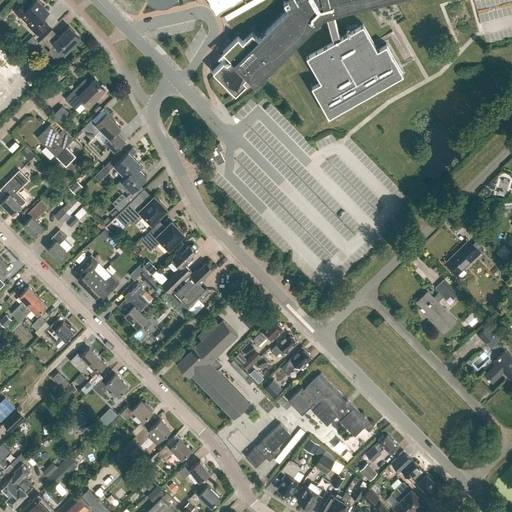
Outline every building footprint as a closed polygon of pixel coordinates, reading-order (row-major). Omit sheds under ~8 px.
[(48,11),(38,0),(35,0),(29,6),(25,1),(15,11),(19,16),(20,15),(28,23),(27,24),(36,34),(47,24),(41,17),(48,11)] [(147,0),(148,1),(150,3),(152,5),(155,6),(158,7),(160,7),(163,8),(166,7),(169,6),(171,5),(179,1),(178,0),(184,0),(185,1),(187,0),(286,0),(289,3),(293,1),(294,2),(259,37),(253,31),(243,40),(238,35),(223,50),(231,58),(227,62),(224,59),(213,70),(236,92),(247,81),(244,78),(248,74),(253,80),(255,82),(324,14),(327,13),(332,36),(334,39),(306,55),(321,80),(312,85),(329,115),(403,73),(386,43),(377,48),(363,23),(340,36),(339,33),(334,11),(376,0),(147,0)] [(277,0),(251,0),(224,16),(230,27),(277,0)] [(65,53),(81,38),(69,26),(59,36),(53,29),(42,40),(51,49),(50,50),(51,52),(50,52),(55,57),(56,57),(57,58),(64,52),(65,53)] [(38,42),(33,36),(23,45),(29,52),(38,42)] [(7,38),(0,45),(0,47),(3,51),(12,42),(7,38)] [(37,72),(27,81),(31,86),(41,76),(37,72)] [(90,104),(106,89),(95,78),(89,85),(84,80),(66,99),(76,108),(85,99),(90,104)] [(102,108),(98,104),(94,109),(98,112),(102,108)] [(71,114),(62,105),(55,113),(63,122),(71,114)] [(126,141),(116,132),(121,127),(107,113),(96,123),(92,119),(82,129),(91,139),(95,135),(103,143),(105,142),(115,152),(126,141)] [(66,146),(74,138),(63,128),(59,132),(50,124),(37,137),(56,156),(66,166),(76,156),(66,146)] [(220,150),(223,148),(221,144),(220,142),(217,143),(204,149),(208,158),(214,155),(218,163),(225,160),(220,150)] [(125,176),(140,162),(132,155),(136,151),(132,147),(114,165),(125,176)] [(140,163),(140,162),(125,176),(121,180),(132,192),(147,178),(139,170),(143,166),(140,163)] [(100,180),(110,171),(104,165),(95,175),(100,180)] [(28,179),(18,170),(1,188),(8,195),(1,202),(8,208),(7,210),(10,213),(12,212),(13,213),(25,201),(16,191),(28,179)] [(48,186),(56,177),(51,172),(43,181),(48,186)] [(75,194),(83,186),(77,180),(69,188),(75,194)] [(154,195),(153,197),(144,188),(130,201),(116,215),(125,224),(131,218),(135,222),(143,215),(151,223),(167,208),(154,195)] [(61,223),(81,202),(74,195),(53,215),(61,223)] [(116,215),(130,201),(126,196),(109,212),(114,217),(116,215)] [(35,219),(48,206),(41,200),(28,213),(31,216),(23,224),(34,235),(43,226),(35,219)] [(71,226),(80,218),(75,213),(67,222),(71,226)] [(485,219),(480,215),(477,220),(482,224),(485,219)] [(160,220),(146,234),(140,239),(150,250),(161,240),(169,248),(184,233),(172,220),(166,226),(160,220)] [(52,237),(55,241),(48,248),(58,259),(71,246),(64,239),(66,236),(59,229),(52,237)] [(323,243),(313,233),(301,244),(321,265),(333,254),(328,248),(330,247),(325,242),(323,243)] [(458,273),(480,252),(469,240),(446,261),(458,273)] [(179,250),(172,257),(180,266),(161,284),(170,293),(192,271),(185,265),(192,259),(190,257),(196,251),(189,244),(181,252),(179,250)] [(511,253),(504,244),(496,252),(504,261),(511,253)] [(95,269),(99,262),(91,255),(81,265),(87,270),(78,279),(86,288),(100,274),(95,269)] [(196,269),(183,282),(169,295),(185,311),(208,289),(206,287),(204,289),(200,284),(206,278),(204,277),(213,268),(206,262),(198,270),(196,269)] [(140,264),(135,269),(140,275),(145,269),(140,264)] [(150,288),(152,286),(156,291),(161,286),(148,272),(143,277),(145,279),(143,281),(150,288)] [(119,283),(112,276),(105,280),(100,274),(86,288),(95,296),(104,287),(109,293),(119,283)] [(456,320),(438,301),(444,296),(447,299),(456,291),(445,278),(435,286),(440,291),(434,297),(428,291),(417,302),(427,312),(425,314),(444,332),(456,320)] [(139,292),(142,289),(142,286),(138,282),(124,296),(133,305),(125,313),(139,327),(141,325),(145,328),(151,322),(140,311),(149,302),(139,292)] [(11,312),(16,317),(38,295),(29,286),(19,295),(24,300),(11,312)] [(32,308),(37,313),(47,304),(38,295),(16,317),(20,321),(32,308)] [(193,316),(204,304),(198,299),(187,310),(193,316)] [(465,318),(471,326),(480,318),(474,310),(465,318)] [(0,322),(4,326),(11,320),(6,314),(0,319),(0,322)] [(40,336),(44,331),(50,325),(40,316),(32,324),(37,329),(35,331),(40,336)] [(274,318),(253,339),(258,344),(268,335),(271,338),(283,327),(274,318)] [(249,402),(217,369),(223,364),(216,356),(238,334),(223,319),(218,324),(214,320),(198,335),(202,339),(195,347),(194,346),(177,363),(188,374),(190,372),(234,418),(249,402)] [(50,325),(44,331),(56,342),(54,343),(60,349),(68,341),(66,340),(74,332),(63,321),(58,326),(53,322),(50,325)] [(486,343),(495,334),(487,326),(478,335),(486,343)] [(289,332),(271,350),(276,355),(280,352),(283,355),(297,341),(289,332)] [(90,364),(98,356),(89,347),(82,354),(81,354),(76,359),(80,362),(84,358),(90,364)] [(302,347),(281,368),(287,373),(296,365),(299,367),(311,355),(305,350),(302,347)] [(511,379),(511,358),(505,351),(494,361),(497,364),(485,375),(492,383),(504,371),(511,379)] [(247,368),(256,359),(252,355),(246,360),(243,363),(247,368)] [(106,364),(98,356),(90,364),(95,368),(90,373),(94,377),(99,372),(98,372),(106,364)] [(65,372),(76,362),(71,357),(60,367),(65,372)] [(269,373),(265,369),(256,377),(261,382),(269,373)] [(370,430),(374,426),(321,372),(318,375),(317,374),(306,386),(303,389),(301,387),(288,400),(302,414),(310,406),(313,409),(312,410),(327,425),(337,414),(342,419),(340,420),(355,435),(365,425),(370,430)] [(115,373),(105,384),(101,380),(94,387),(102,394),(110,386),(119,395),(128,386),(115,373)] [(64,387),(69,382),(63,376),(58,381),(64,387)] [(89,390),(96,383),(91,378),(81,388),(85,393),(89,390)] [(54,389),(58,385),(53,380),(49,384),(54,389)] [(282,389),(273,380),(265,388),(273,397),(282,389)] [(94,399),(99,394),(95,390),(90,395),(94,399)] [(0,419),(1,421),(15,407),(5,397),(0,401),(0,419)] [(153,411),(152,410),(154,409),(149,404),(147,405),(141,400),(132,409),(129,405),(121,413),(127,419),(135,412),(143,420),(153,411)] [(17,409),(3,423),(11,431),(25,417),(17,409)] [(159,441),(171,430),(160,419),(152,427),(149,430),(145,426),(124,447),(131,454),(149,436),(157,444),(159,441)] [(25,435),(32,428),(26,422),(19,429),(25,435)] [(136,434),(144,426),(141,422),(132,431),(136,434)] [(291,433),(280,422),(245,456),(256,467),(266,457),(269,460),(280,450),(277,446),(291,433)] [(391,452),(399,445),(388,434),(380,441),(379,440),(366,452),(374,460),(380,454),(379,453),(385,447),(391,452)] [(179,438),(171,446),(167,443),(158,452),(166,459),(174,451),(182,458),(191,450),(179,438)] [(313,454),(319,444),(310,439),(304,449),(313,454)] [(2,459),(10,450),(2,442),(0,443),(0,475),(4,471),(3,471),(2,469),(7,464),(2,459)] [(86,457),(77,448),(58,467),(53,461),(43,471),(48,476),(55,484),(60,480),(61,481),(86,457)] [(337,473),(342,466),(342,464),(335,459),(336,458),(325,448),(315,465),(327,473),(330,468),(337,473)] [(400,471),(402,470),(413,459),(404,450),(391,462),(400,471)] [(15,469),(22,462),(26,457),(21,452),(10,464),(15,469)] [(293,477),(300,466),(289,459),(281,470),(286,473),(282,479),(283,480),(277,488),(288,495),(298,480),(293,477)] [(415,461),(413,459),(402,470),(409,478),(411,475),(431,494),(439,486),(418,464),(419,464),(416,460),(415,461)] [(200,460),(190,468),(187,464),(178,471),(184,478),(192,472),(199,481),(210,473),(200,460)] [(15,469),(14,470),(16,472),(2,485),(5,488),(1,492),(7,498),(7,500),(11,504),(13,504),(14,504),(33,485),(24,476),(30,469),(22,462),(15,469)] [(377,473),(367,463),(360,470),(370,480),(377,473)] [(15,469),(10,464),(3,471),(4,471),(8,475),(15,469)] [(338,487),(348,470),(342,466),(337,473),(331,483),(338,487)] [(358,501),(368,485),(362,481),(352,497),(358,501)] [(403,481),(395,489),(415,510),(424,501),(411,488),(411,489),(403,481)] [(150,491),(153,488),(148,482),(145,485),(150,491)] [(173,492),(178,488),(173,482),(168,486),(173,492)] [(307,486),(297,501),(309,508),(318,493),(314,490),(317,486),(311,482),(308,487),(307,486)] [(208,485),(199,494),(196,491),(190,498),(189,499),(191,501),(192,500),(195,503),(201,497),(211,507),(221,497),(208,485)] [(332,511),(345,492),(338,487),(334,495),(331,494),(319,511),(332,511)] [(370,487),(362,495),(371,504),(379,496),(370,487)] [(111,511),(88,488),(79,496),(63,511),(111,511)] [(412,511),(415,510),(395,489),(387,497),(394,505),(400,511),(412,511)] [(345,511),(349,505),(347,503),(352,496),(345,492),(332,511),(345,511)] [(44,498),(39,493),(22,509),(21,511),(49,511),(54,508),(49,503),(44,498)] [(175,511),(161,497),(145,511),(175,511)] [(188,511),(190,511),(194,508),(188,502),(184,507),(188,511)] [(389,511),(381,503),(377,507),(381,511),(389,511)]
